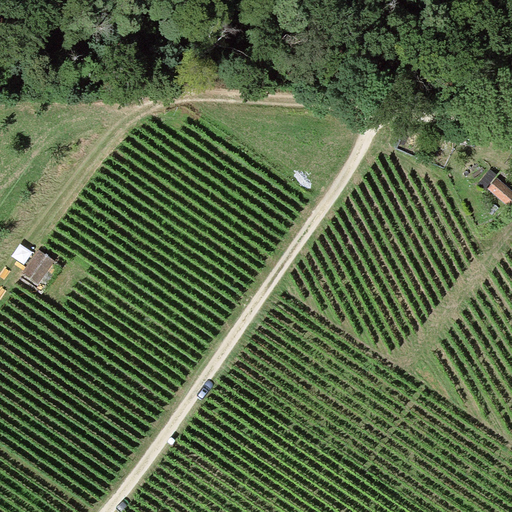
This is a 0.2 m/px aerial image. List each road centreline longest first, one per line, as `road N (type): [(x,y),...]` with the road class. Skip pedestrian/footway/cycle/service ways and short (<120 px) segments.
road 1 (track): [(511,119),(378,113),(317,213),(104,511)]
road 2 (track): [(378,113),(230,93),(144,92),(85,113)]
